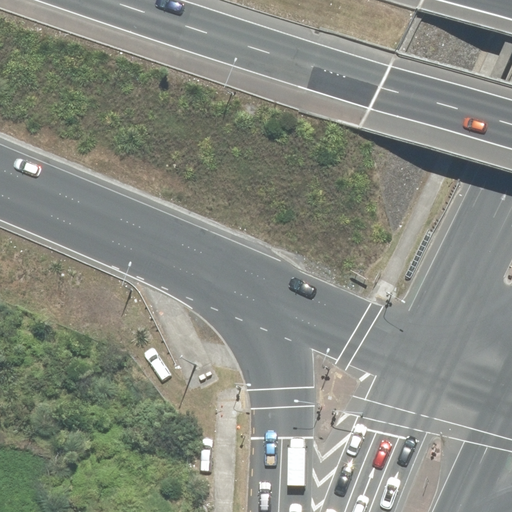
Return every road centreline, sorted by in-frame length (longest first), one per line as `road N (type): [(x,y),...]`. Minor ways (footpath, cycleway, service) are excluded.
road 1 (motorway): [(511,129),(118,0)]
road 2 (trunk): [(279,511),(279,387),(262,340),(222,275)]
road 3 (trunk): [(222,275),(0,182)]
road 4 (primary): [(415,358),(511,155)]
road 5 (trunk): [(415,358),(222,275)]
road 6 (primary): [(353,511),(415,358)]
road 7 (primary): [(511,391),(456,511)]
